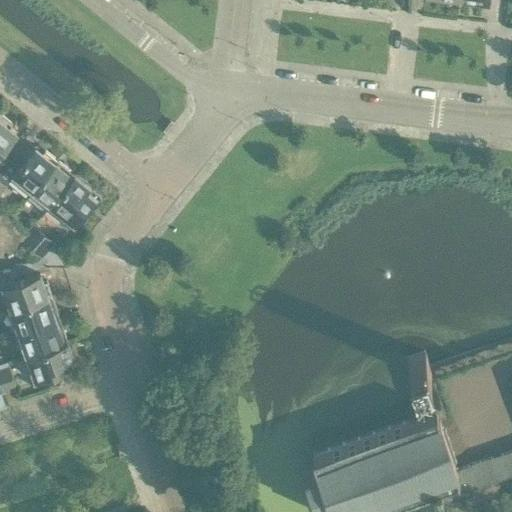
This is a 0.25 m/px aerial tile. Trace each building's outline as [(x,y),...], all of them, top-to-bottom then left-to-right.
[(0,112),(0,152),(3,149),(1,148),(15,130),(9,125),(12,122),(0,112)] [(11,175),(29,189),(55,157),(44,147),(42,150),(36,145),(11,175)] [(69,167),(55,157),(29,189),(48,205),(73,175),(69,172),(69,167)] [(75,172),(73,175),(48,205),(45,209),(58,219),(61,215),(72,224),(88,204),(90,205),(95,204),(100,198),(100,193),(75,172)] [(8,216),(0,225),(0,244),(17,224),(8,216)] [(17,224),(0,244),(10,252),(21,238),(27,231),(17,224)] [(33,224),(27,231),(21,238),(42,254),(53,240),(33,224)] [(3,283),(11,308),(52,294),(47,279),(42,280),(40,273),(15,281),(14,279),(3,283)] [(52,294),(11,308),(19,332),(57,319),(54,311),(57,310),(52,294)] [(57,319),(19,332),(27,354),(68,340),(62,324),(59,325),(57,319)] [(68,340),(27,354),(35,379),(47,375),(46,373),(71,365),(69,357),(73,356),(68,340)] [(511,448),(456,468),(442,427),(439,418),(438,419),(436,411),(435,412),(422,375),(431,371),(430,367),(425,352),(406,359),(412,378),(411,379),(424,416),(312,455),(316,468),(304,475),(316,509),(330,506),(331,511),(355,511),(435,484),(438,491),(441,490),(443,495),(462,488),(462,487),(511,469),(511,448)] [(0,383),(2,390),(15,386),(7,365),(0,367),(0,383)]
